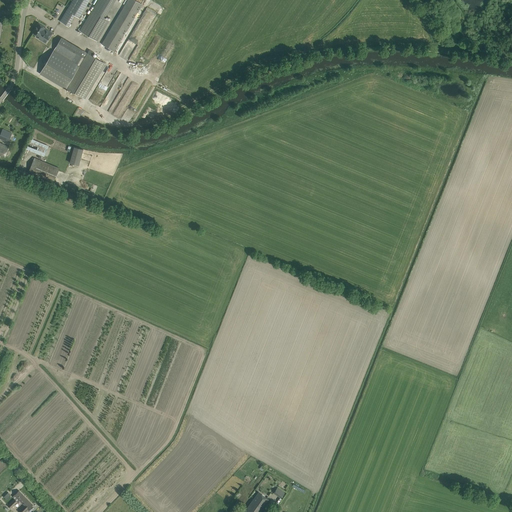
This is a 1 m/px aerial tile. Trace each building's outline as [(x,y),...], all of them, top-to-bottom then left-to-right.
[(73,0),(63,17),(60,22),(68,26),(71,22),(75,15),(79,18),(89,0),(73,0)] [(97,0),(79,31),(97,41),(109,20),(105,18),(115,0),(97,0)] [(142,5),(134,0),(127,0),(101,44),(114,51),(142,5)] [(45,28),(45,27),(38,23),(32,32),(40,37),(41,35),(48,40),(52,33),(45,28)] [(65,88),(66,87),(85,99),(106,64),(87,53),(83,50),(61,37),(53,51),(40,73),(65,88)] [(0,135),(0,138),(8,142),(11,135),(2,131),(0,135)] [(26,148),(44,156),(48,146),(30,139),(26,148)] [(0,155),(4,157),(9,147),(0,142),(0,155)] [(74,147),(69,162),(79,165),(83,149),(74,147)] [(35,157),(29,171),(54,182),(60,167),(35,157)] [(273,493),(278,496),(282,491),(277,487),(273,493)] [(19,500),(22,502),(26,498),(19,490),(12,497),(15,499),(8,505),(10,508),(19,500)] [(258,492),(243,511),(259,511),(269,499),(258,492)] [(26,498),(22,502),(25,505),(19,511),(26,511),(33,505),(26,498)]
